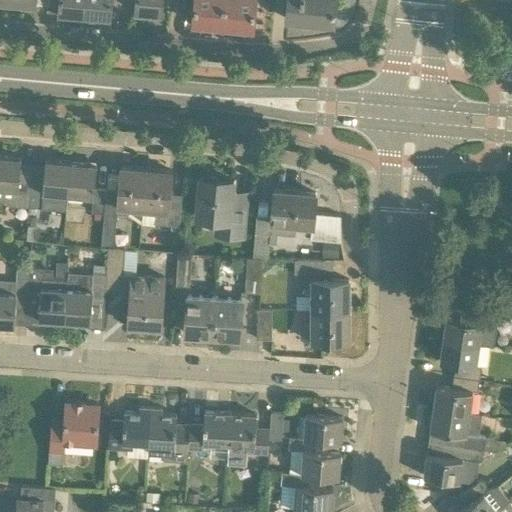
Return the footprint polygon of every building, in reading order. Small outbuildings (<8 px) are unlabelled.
[(47,0),(59,2),(58,14),(84,16),(85,0),(47,0)] [(111,0),(85,0),(84,16),(110,18),(111,0)] [(162,0),(135,0),(135,12),(161,15),(162,0)] [(222,26),(224,0),(194,0),(193,24),(222,26)] [(255,0),(224,0),(222,26),(253,29),(255,0)] [(333,24),(335,0),(288,0),(286,20),(333,24)] [(28,207),(32,171),(20,170),(21,158),(0,155),(0,188),(17,190),(15,206),(28,207)] [(32,164),(32,171),(28,207),(41,208),(66,210),(68,194),(71,162),(45,160),(44,172),(32,171),(33,164),(32,164)] [(104,214),(106,189),(96,188),(98,165),(71,162),(68,194),(93,196),(92,213),(94,213),(104,214)] [(108,247),(113,247),(115,220),(117,221),(118,213),(129,214),(141,223),(146,169),(121,167),(119,190),(106,189),(104,214),(103,221),(101,247),(108,248),(108,247)] [(172,171),(146,169),(141,223),(141,226),(154,226),(154,224),(179,227),(182,196),(170,195),(172,171)] [(200,178),(196,217),(229,219),(228,235),(243,236),(246,206),(231,205),(233,181),(200,178)] [(271,222),(311,225),(309,239),(337,241),(339,216),(314,213),(316,193),(274,190),(271,222)] [(253,258),(264,259),(269,260),(271,234),(255,233),(253,258)] [(334,255),(335,243),(323,243),(322,255),(334,255)] [(107,266),(106,275),(105,290),(122,291),(123,287),(131,287),(128,325),(161,328),(164,278),(123,275),(125,248),(113,247),(108,247),(108,248),(107,266)] [(189,283),(190,283),(192,254),(178,253),(176,287),(189,288),(189,283)] [(264,259),(253,258),(248,258),(245,293),(261,294),(264,259)] [(312,310),(348,310),(348,280),(326,280),(326,260),(296,260),(296,274),(305,274),(305,296),(312,296),(312,310)] [(275,273),(275,262),(264,262),(264,273),(275,273)] [(93,274),(106,275),(107,266),(94,265),(93,274)] [(17,268),(15,293),(0,292),(0,324),(14,325),(15,306),(27,307),(30,269),(17,268)] [(30,269),(27,307),(39,308),(39,319),(65,321),(67,289),(66,289),(66,281),(52,280),(38,279),(39,270),(30,269)] [(67,289),(65,321),(91,323),(91,317),(103,318),(105,300),(105,290),(106,275),(93,274),(92,291),(67,289)] [(0,289),(15,290),(15,279),(0,278),(0,289)] [(213,335),(216,297),(187,295),(184,333),(213,335)] [(243,299),(216,297),(213,335),(240,337),(243,299)] [(504,314),(489,312),(489,311),(463,308),(462,320),(446,317),(443,340),(479,345),(479,343),(494,345),(497,325),(503,320),(504,314)] [(272,310),(258,310),(258,340),(272,340),(272,310)] [(348,310),(312,310),(312,325),(304,325),(304,340),(348,340),(348,310)] [(455,364),(454,376),(479,379),(481,367),(476,366),(479,345),(443,340),(440,362),(455,364)] [(479,379),(454,376),(452,388),(436,386),(433,408),(469,413),(469,412),(472,391),(478,392),(479,379)] [(51,422),(48,464),(62,465),(64,441),(96,443),(99,405),(66,402),(64,423),(51,422)] [(134,442),(149,443),(151,408),(139,407),(139,412),(124,411),(124,421),(110,420),(108,448),(133,450),(134,442)] [(189,448),(190,425),(180,424),(180,415),(162,414),(163,409),(151,408),(149,443),(148,451),(163,452),(162,461),(188,463),(189,448)] [(481,414),(469,412),(469,413),(433,408),(430,430),(446,432),(444,444),(483,450),(484,449),(491,450),(504,445),(505,440),(478,436),(481,414)] [(228,464),(229,443),(231,413),(205,412),(204,425),(192,424),(192,425),(190,425),(189,448),(211,450),(211,442),(228,443),(226,464),(228,464)] [(269,453),(270,440),(270,428),(256,428),(257,415),(231,413),(229,443),(228,464),(245,465),(246,452),(269,453)] [(271,413),(270,428),(270,440),(282,441),(283,431),(283,419),(284,413),(271,413)] [(305,415),(304,438),(304,439),(316,440),(341,441),(343,417),(305,415)] [(315,451),(316,440),(304,439),(304,438),(289,438),(288,450),(303,451),(301,474),(301,475),(309,475),(339,477),(340,453),(315,451)] [(483,450),(444,444),(442,456),(427,454),(423,477),(475,484),(478,462),(482,462),(483,450)] [(327,511),(331,511),(333,489),(308,487),(309,475),(301,475),(301,474),(282,473),(281,485),(296,487),(294,511),(309,511),(320,511),(321,511),(327,511)] [(498,487),(487,488),(480,480),(475,484),(460,496),(467,506),(459,511),(495,511),(497,510),(509,501),(498,487)] [(15,511),(54,511),(56,488),(21,486),(20,498),(16,497),(15,511)] [(147,493),(146,502),(160,503),(161,494),(147,493)] [(197,504),(198,495),(187,494),(187,503),(197,504)] [(511,511),(511,504),(509,501),(497,510),(495,511),(511,511)]
